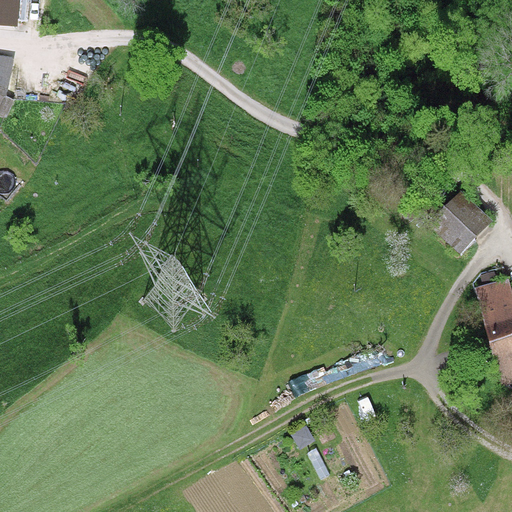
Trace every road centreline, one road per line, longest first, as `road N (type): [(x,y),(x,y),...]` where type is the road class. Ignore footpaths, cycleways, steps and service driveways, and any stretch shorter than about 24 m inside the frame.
road 1 (track): [(0,44),(149,40),(273,122),(458,173),(491,204),(502,238),(470,263),(443,305),(423,366),(433,398)]
road 2 (track): [(116,511),(322,397),(423,366)]
